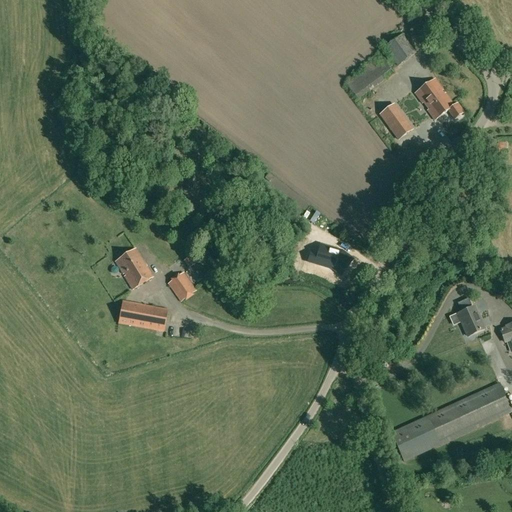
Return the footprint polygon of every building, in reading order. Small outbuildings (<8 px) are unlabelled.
[(385,48),(398,66),(415,54),(402,35),(385,48)] [(448,111),(455,120),(464,113),(457,104),(454,106),(445,94),(443,95),(441,92),(442,91),(434,80),(415,94),(422,104),(426,101),(431,108),(427,111),(435,121),(448,111)] [(380,115),(398,140),(412,130),(394,105),(380,115)] [(256,248),(268,235),(261,229),(251,240),(253,241),(251,243),(256,248)] [(262,247),(254,256),(260,262),(277,244),(272,240),(264,249),(262,247)] [(321,246),(317,260),(327,263),(325,267),(333,270),(341,275),(352,260),(342,252),(321,246)] [(115,262),(133,290),(153,278),(136,249),(115,262)] [(183,273),(168,284),(181,302),(195,292),(183,273)] [(123,303),(119,323),(163,332),(167,311),(123,303)] [(459,324),(463,323),(465,327),(464,328),(468,337),(484,330),(474,308),(459,314),(459,313),(454,315),(459,324)] [(511,324),(506,327),(506,329),(500,331),(505,343),(511,341),(511,344),(511,324)] [(511,411),(499,384),(391,434),(404,462),(511,412),(511,411)]
